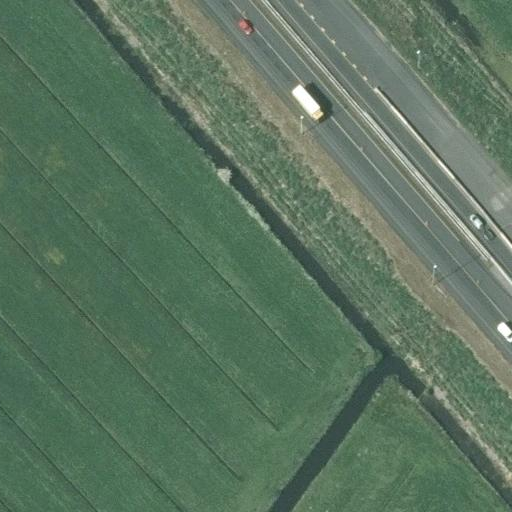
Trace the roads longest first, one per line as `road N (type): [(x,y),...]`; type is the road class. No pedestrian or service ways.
road 1 (motorway): [(227,0),(511,329)]
road 2 (motorway): [(511,253),(291,0)]
